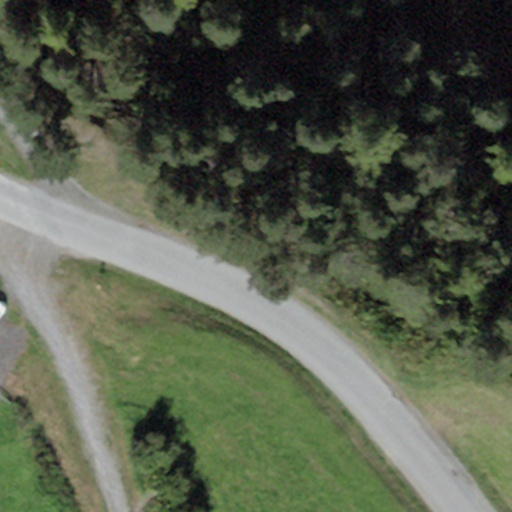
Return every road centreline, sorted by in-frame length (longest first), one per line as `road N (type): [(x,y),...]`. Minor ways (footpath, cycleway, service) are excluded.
road 1 (unclassified): [(0,204),(242,294),(309,338),(461,511)]
road 2 (track): [(0,248),(59,346),(127,511)]
